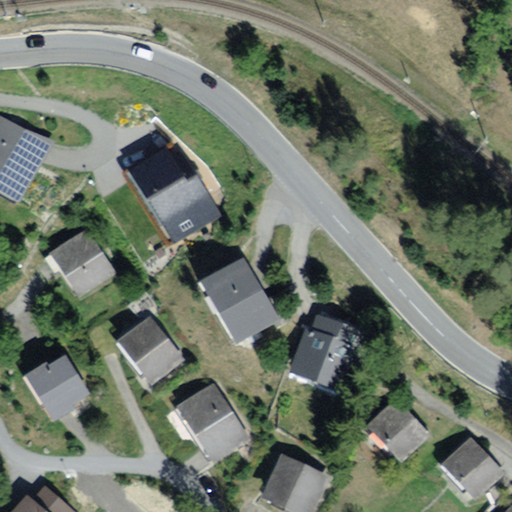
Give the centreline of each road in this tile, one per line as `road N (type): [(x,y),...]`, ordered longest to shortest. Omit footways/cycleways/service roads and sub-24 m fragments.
road 1 (primary): [(0,54),(118,50),(176,70),(227,100),(407,300),(467,360),(511,385)]
road 2 (residential): [(0,426),(30,456),(95,473),(174,474),(231,511)]
